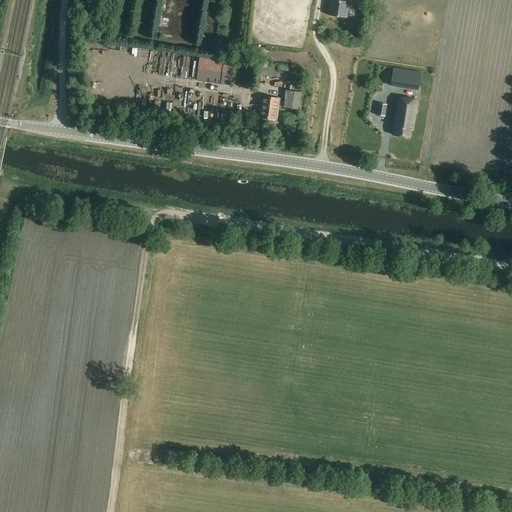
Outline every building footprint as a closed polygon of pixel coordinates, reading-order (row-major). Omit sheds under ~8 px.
[(345,2),(345,0),(330,0),(328,15),(346,18),(349,2),(345,2)] [(298,80),(299,70),(297,68),(259,64),(258,76),(298,80)] [(421,71),(394,66),(391,84),(418,89),(421,71)] [(301,111),(304,93),(287,91),(285,108),(301,111)] [(279,106),(280,98),(262,96),(261,104),(263,104),(261,117),(275,119),(277,106),(279,106)] [(417,100),(399,98),(395,119),(397,119),(396,124),(395,124),(393,135),(409,138),(410,128),(412,128),(417,100)] [(376,116),(384,117),(386,105),(378,104),(376,116)] [(224,125),(231,126),(233,113),(226,112),(224,125)]
